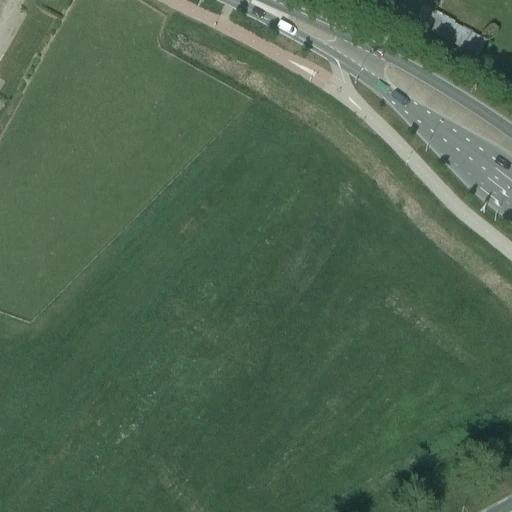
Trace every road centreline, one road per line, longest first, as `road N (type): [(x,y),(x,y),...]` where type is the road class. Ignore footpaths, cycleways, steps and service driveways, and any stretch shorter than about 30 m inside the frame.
road 1 (tertiary): [(227,0),(381,88),(511,190)]
road 2 (tertiary): [(511,134),(268,0)]
